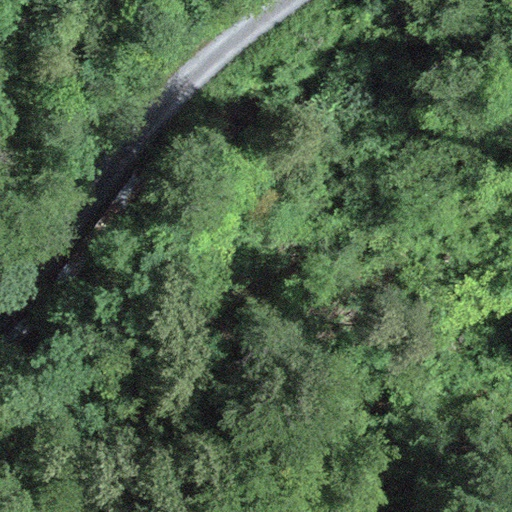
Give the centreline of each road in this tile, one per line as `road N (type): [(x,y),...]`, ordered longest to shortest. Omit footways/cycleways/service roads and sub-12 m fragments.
road 1 (track): [(0,317),(79,233),(123,141),(287,0)]
road 2 (track): [(511,433),(446,449),(317,511)]
